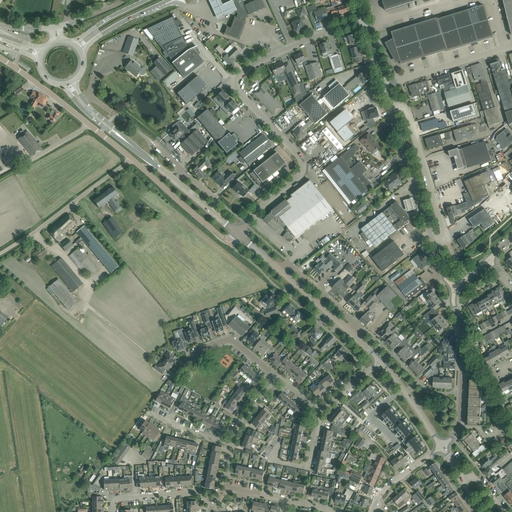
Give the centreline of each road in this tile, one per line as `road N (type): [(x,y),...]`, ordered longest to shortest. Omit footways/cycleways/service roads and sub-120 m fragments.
road 1 (unclassified): [(235,234),(300,165),(235,80),(253,64),(364,19)]
road 2 (unclassified): [(130,158),(0,57)]
road 3 (unclassified): [(130,158),(0,254)]
road 4 (unclassified): [(444,235),(406,112),(392,110)]
road 5 (unclassified): [(435,246),(392,110)]
road 6 (unclassified): [(385,83),(511,43)]
road 7 (unclassified): [(227,242),(130,158)]
